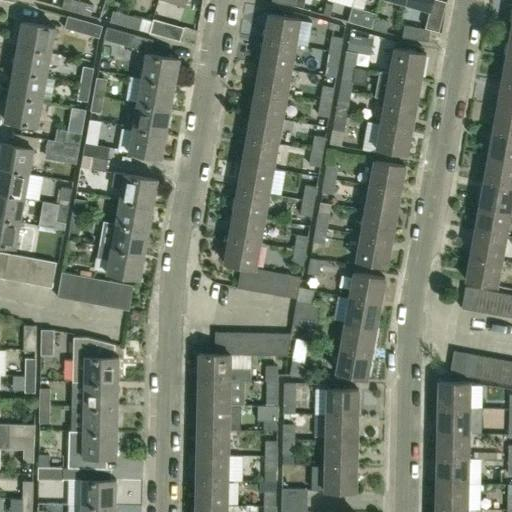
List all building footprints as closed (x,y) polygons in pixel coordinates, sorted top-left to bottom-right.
[(75,0),(63,0),(62,8),(76,12),(79,1),(75,0)] [(406,0),(406,1),(407,1),(431,8),(433,0),(406,0)] [(79,1),(76,12),(90,16),(93,5),(79,1)] [(342,6),(328,2),(324,14),(339,18),(342,6)] [(113,11),(110,21),(125,25),(128,15),(113,11)] [(373,28),(376,17),(360,12),(358,23),(373,28)] [(271,13),(266,39),(297,44),(302,18),(271,13)] [(100,38),(103,25),(68,15),(64,28),(100,38)] [(128,15),(125,25),(139,29),(142,19),(128,15)] [(389,20),(376,17),(373,28),(387,32),(389,20)] [(157,34),(161,21),(153,18),(150,32),(157,34)] [(22,22),(18,46),(51,52),(56,27),(22,22)] [(404,36),(430,41),(432,29),(407,25),(404,36)] [(127,46),(131,34),(107,27),(104,39),(127,46)] [(331,35),(329,50),(341,52),(343,37),(331,35)] [(297,44),(266,39),(262,63),(293,69),(297,44)] [(18,46),(13,71),(47,77),(51,52),(18,46)] [(396,47),(391,72),(423,78),(428,53),(396,47)] [(347,49),(345,64),(356,66),(359,51),(347,49)] [(339,66),(341,52),(329,50),(327,64),(339,66)] [(147,53),(142,78),(175,84),(180,59),(149,53),(147,53)] [(502,82),(511,83),(511,57),(507,57),(502,82)] [(257,88),(288,94),(293,69),(262,63),(257,88)] [(354,81),(356,66),(345,64),(342,79),(354,81)] [(83,65),(80,83),(91,85),(94,67),(83,65)] [(13,71),(9,95),(42,101),(47,77),(13,71)] [(376,97),(386,99),(387,97),(419,103),(423,78),(391,72),(391,73),(380,71),(376,97)] [(97,77),(94,94),(105,96),(108,79),(97,77)] [(142,78),(138,102),(171,108),(175,84),(142,78)] [(498,106),(511,108),(511,83),(502,82),(498,106)] [(91,85),(80,83),(77,99),(88,101),(91,85)] [(322,84),(320,99),(332,102),(335,86),(322,84)] [(253,113),(284,119),(288,94),(257,88),(253,113)] [(102,113),(105,96),(94,94),(91,110),(102,113)] [(9,95),(5,120),(38,126),(42,101),(9,95)] [(387,97),(386,99),(382,122),(414,128),(419,103),(387,97)] [(330,116),(332,102),(320,99),(318,114),(330,116)] [(338,99),(335,113),(348,115),(350,101),(338,99)] [(138,102),(134,126),(167,132),(171,108),(138,102)] [(493,131),(511,134),(511,108),(498,106),(493,131)] [(248,138),(280,143),(284,119),(253,113),(248,138)] [(348,116),(348,115),(335,113),(333,129),(345,131),(348,116)] [(410,153),(414,128),(382,122),(378,147),(410,153)] [(129,150),(129,151),(162,157),(167,132),(134,126),(133,129),(129,150)] [(57,128),(55,140),(80,145),(82,132),(57,128)] [(488,156),(511,160),(511,134),(493,131),(488,156)] [(314,134),(311,149),(324,151),(326,139),(327,136),(314,134)] [(248,138),(244,163),(275,168),(280,143),(248,138)] [(49,139),(47,155),(48,158),(77,163),(80,145),(55,140),(49,139)] [(85,142),(83,154),(109,159),(111,147),(85,142)] [(2,145),(0,158),(0,169),(31,175),(35,151),(2,145)] [(322,166),(324,151),(311,149),(311,155),(307,155),(305,163),(322,166)] [(83,154),(81,166),(106,171),(109,159),(83,154)] [(484,181),(511,185),(511,160),(488,156),(484,181)] [(376,158),(371,184),(403,190),(408,164),(376,158)] [(326,162),(324,176),(337,178),(340,164),(326,162)] [(239,187),(271,193),(275,168),(244,163),(239,187)] [(0,194),(27,199),(31,175),(0,169),(0,194)] [(123,192),(122,201),(155,207),(159,182),(118,175),(115,190),(123,192)] [(334,193),(337,178),(324,176),(322,192),(334,193)] [(479,205),(511,211),(511,204),(511,185),(484,181),(479,205)] [(306,184),(303,199),(315,201),(317,186),(306,184)] [(399,215),(403,190),(371,184),(367,209),(399,215)] [(62,186),(58,205),(69,207),(72,188),(62,186)] [(235,212),(266,218),(271,193),(239,187),(235,212)] [(0,194),(0,219),(22,223),(27,199),(0,194)] [(75,198),(72,217),(83,219),(86,199),(75,198)] [(312,215),(315,201),(303,199),(301,213),(312,215)] [(122,201),(118,225),(150,231),(155,207),(122,201)] [(69,207),(58,205),(56,221),(67,223),(69,207)] [(475,230),(506,236),(511,211),(479,205),(475,230)] [(367,209),(362,234),(395,240),(399,215),(367,209)] [(230,237),(262,243),(266,218),(235,212),(230,237)] [(318,212),(316,226),(329,228),(331,214),(318,212)] [(83,219),(72,217),(69,232),(81,234),(83,219)] [(0,245),(18,248),(22,224),(22,223),(0,219),(0,245)] [(102,245),(146,253),(150,231),(118,225),(114,247),(102,245)] [(326,244),(329,228),(316,226),(313,242),(326,244)] [(475,230),(471,253),(470,255),(502,261),(506,236),(475,230)] [(297,234),(294,249),(306,251),(309,236),(297,234)] [(390,266),(395,240),(362,234),(358,260),(390,266)] [(254,268),(257,268),(262,243),(230,237),(226,263),(242,266),(238,288),(250,290),(254,268)] [(146,253),(102,245),(99,257),(112,260),(109,273),(142,279),(146,253)] [(304,266),(306,251),(294,249),(292,263),(304,266)] [(0,277),(5,278),(9,255),(0,253),(0,277)] [(5,278),(16,280),(20,258),(9,255),(5,278)] [(502,261),(470,255),(466,280),(497,286),(502,261)] [(20,258),(16,280),(29,283),(33,260),(20,258)] [(321,260),(310,258),(308,273),(319,275),(321,260)] [(29,283),(41,285),(45,262),(33,260),(29,283)] [(45,262),(41,285),(52,287),(57,264),(45,262)] [(250,290),(253,290),(262,292),(266,270),(257,268),(254,268),(250,290)] [(266,270),(262,292),(274,294),(278,272),(266,270)] [(356,271),(351,297),(383,303),(388,277),(356,271)] [(289,274),(286,274),(278,272),(274,294),(286,296),(289,274)] [(65,273),(60,297),(71,299),(75,275),(65,273)] [(289,274),(286,296),(297,298),(301,276),(289,274)] [(71,299),(82,302),(86,277),(75,275),(71,299)] [(86,277),(82,302),(94,304),(98,279),(86,277)] [(109,281),(98,279),(94,304),(105,306),(109,281)] [(105,306),(117,308),(121,284),(109,281),(105,306)] [(121,284),(117,308),(130,310),(135,286),(121,284)] [(474,311),(478,290),(465,288),(462,309),(474,311)] [(490,292),(478,290),(474,311),(486,313),(490,292)] [(502,294),(490,292),(486,313),(498,315),(502,294)] [(510,318),(511,309),(511,304),(511,296),(502,294),(498,315),(510,318)] [(346,322),(378,328),(383,303),(351,297),(346,322)] [(297,300),(295,313),(320,317),(323,304),(297,300)] [(295,313),(293,324),(319,328),(320,317),(295,313)] [(346,322),(342,347),(374,353),(378,328),(346,322)] [(24,324),(24,350),(36,350),(37,324),(24,324)] [(41,329),(41,355),(54,355),(55,329),(41,329)] [(228,333),(216,333),(215,354),(228,355),(228,333)] [(240,333),(228,333),(228,355),(233,355),(240,355),(240,333)] [(252,333),(240,333),(240,355),(252,355),(252,333)] [(264,334),(252,333),(252,355),(264,356),(264,334)] [(264,356),(276,356),(276,334),(264,334),(264,356)] [(291,334),(276,334),(276,356),(288,356),(291,334)] [(74,337),(73,381),(118,382),(119,357),(114,357),(115,344),(88,337),(74,337)] [(342,347),(342,348),(337,373),(369,379),(374,353),(342,347)] [(466,353),(454,351),(450,374),(462,376),(466,353)] [(478,355),(466,353),(462,376),(474,378),(478,355)] [(201,354),(200,380),(232,381),(233,379),(252,379),(252,367),(233,367),(233,355),(228,355),(215,354),(201,354)] [(474,378),(486,380),(490,357),(478,355),(474,378)] [(502,360),(490,357),(486,380),(498,382),(502,360)] [(26,358),(25,375),(35,376),(36,359),(26,358)] [(302,376),(304,361),(292,359),(289,374),(302,376)] [(498,382),(510,385),(511,372),(511,361),(502,360),(498,382)] [(278,380),(278,365),(266,365),(265,380),(278,380)] [(25,388),(25,392),(35,393),(35,376),(25,375),(25,388)] [(232,406),(232,405),(232,381),(200,380),(199,405),(232,406)] [(73,381),(73,382),(85,382),(84,406),(118,407),(118,382),(73,381)] [(296,397),(296,381),(284,381),(284,397),(283,412),(295,413),(296,397)] [(439,408),(469,409),(470,384),(439,383),(439,408)] [(40,387),(40,406),(50,406),(50,404),(63,405),(63,388),(40,387)] [(267,389),(266,405),(279,405),(279,389),(267,389)] [(330,389),(329,415),(360,415),(361,390),(330,389)] [(231,431),(232,406),(199,405),(199,430),(231,431)] [(256,420),(278,420),(279,405),(266,405),(256,405),(256,420)] [(50,406),(40,406),(40,422),(50,422),(50,406)] [(72,430),(72,431),(117,432),(118,407),(84,406),(84,430),(72,430)] [(469,434),(469,409),(439,408),(438,433),(469,434)] [(359,441),(360,416),(360,415),(329,415),(329,440),(359,441)] [(283,423),(282,439),(295,439),(295,422),(283,423)] [(9,424),(8,436),(34,437),(34,424),(9,424)] [(231,456),(231,455),(231,431),(199,430),(198,456),(231,456)] [(72,431),(71,467),(106,468),(106,457),(117,457),(117,432),(72,431)] [(438,433),(437,458),(468,459),(469,434),(438,433)] [(8,449),(23,449),(23,461),(33,461),(34,437),(8,436),(8,449)] [(295,439),(282,439),(282,452),(295,452),(295,439)] [(265,457),(277,457),(278,440),(265,440),(265,457)] [(329,440),(328,465),(359,466),(359,441),(329,440)] [(39,454),(38,467),(64,467),(65,455),(39,454)] [(230,482),(231,456),(198,456),(198,481),(230,482)] [(277,470),(277,457),(265,457),(264,470),(277,470)] [(437,458),(437,484),(467,484),(468,459),(437,458)] [(359,466),(328,465),(327,491),(358,491),(359,466)] [(38,467),(38,479),(64,480),(64,479),(64,467),(38,467)] [(64,467),(64,479),(68,479),(83,479),(82,504),(116,505),(116,480),(110,479),(106,479),(106,468),(71,467),(64,467)] [(23,498),(33,498),(34,480),(23,480),(23,498)] [(197,506),(230,507),(230,482),(198,481),(197,506)] [(276,508),(276,491),(276,481),(261,481),(260,491),(264,491),(263,507),(276,508)] [(467,510),(467,484),(437,484),(436,509),(467,510)] [(282,501),(307,502),(307,488),(283,488),(282,501)] [(33,511),(33,498),(23,498),(22,511),(33,511)] [(307,502),(282,501),(282,511),(307,511),(307,502)]
